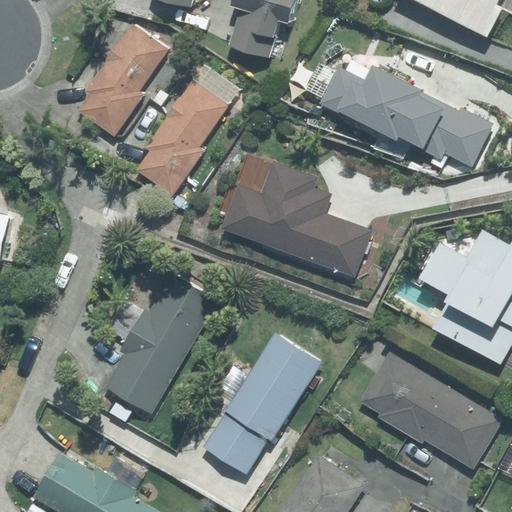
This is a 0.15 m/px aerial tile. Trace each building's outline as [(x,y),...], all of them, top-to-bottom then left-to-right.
[(153,0),(189,8),(190,0),(153,0)] [(291,0),(228,0),(226,8),(237,12),(226,48),(266,61),(274,38),(270,36),(274,22),(283,26),(291,0)] [(511,0),(412,0),(488,39),(503,10),(511,14),(511,0)] [(102,63),(104,64),(83,93),(88,96),(76,113),(112,138),(140,98),(135,94),(165,52),(128,26),(102,63)] [(382,88),(343,70),(328,101),(368,121),(370,117),(443,154),(446,148),(474,161),(492,125),(463,110),(460,116),(425,98),(424,100),(408,92),(412,84),(390,73),(382,88)] [(197,149),(226,107),(190,83),(144,150),(148,152),(134,173),(171,198),(202,153),(197,149)] [(160,89),(151,101),(159,107),(168,95),(160,89)] [(247,184),(231,231),(364,278),(381,230),(333,213),(340,194),(324,188),(328,177),(279,160),(268,191),(247,184)] [(176,197),(171,203),(178,209),(184,203),(176,197)] [(0,262),(18,266),(28,216),(0,210),(0,262)] [(511,239),(511,242),(482,227),(467,254),(440,239),(421,274),(450,290),(448,293),(451,295),(435,325),(501,361),(511,340),(511,239)] [(106,330),(126,342),(119,354),(123,356),(104,387),(150,414),(217,303),(170,275),(146,315),(123,301),(106,330)] [(236,321),(231,332),(240,337),(245,325),(236,321)] [(274,335),(201,450),(243,477),(267,440),(270,443),(320,365),(274,335)] [(358,404),(377,416),(376,418),(419,444),(422,441),(473,471),(501,422),(388,355),(358,404)] [(30,500),(49,511),(152,511),(131,499),(135,493),(92,468),(90,473),(57,454),(30,500)] [(314,455),(277,511),(346,511),(362,487),(314,455)]
